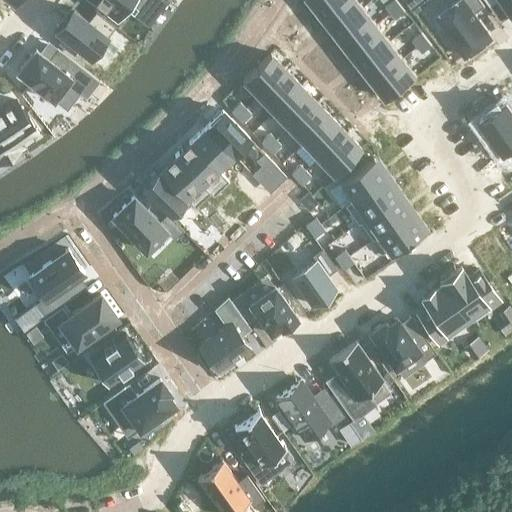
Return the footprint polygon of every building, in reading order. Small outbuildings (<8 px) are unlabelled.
[(97,0),(123,20),(138,0),(97,0)] [(310,0),(320,12),(335,0),(310,0)] [(359,0),(335,0),(320,12),(333,29),(364,5),(359,0)] [(397,0),(392,0),(386,5),(391,11),(400,4),(397,0)] [(457,0),(436,15),(465,56),(493,36),(475,11),(485,4),(481,0),(457,0)] [(511,0),(487,0),(490,3),(493,0),(503,0),(511,12),(511,0)] [(400,4),(391,11),(396,18),(405,10),(400,4)] [(364,5),(333,29),(347,46),(377,22),(364,5)] [(72,7),(55,29),(62,35),(57,41),(73,53),(78,47),(90,57),(115,25),(95,10),(88,20),(72,7)] [(377,22),(347,46),(360,63),(390,39),(377,22)] [(422,32),(412,39),(417,45),(427,38),(422,32)] [(427,38),(417,45),(422,52),(432,44),(427,38)] [(390,39),(360,63),(373,80),(403,56),(390,39)] [(35,47),(17,71),(53,99),(67,81),(86,95),(98,79),(57,46),(48,57),(35,47)] [(270,52),(242,78),(258,95),(286,68),(270,52)] [(403,56),(373,80),(387,98),(417,74),(403,56)] [(286,68),(258,95),(273,110),(301,84),(286,68)] [(301,84),(273,110),(288,126),(316,99),(301,84)] [(0,156),(39,132),(23,108),(22,109),(15,99),(10,102),(9,101),(3,105),(4,106),(0,108),(0,156)] [(316,99),(288,126),(303,142),(331,115),(316,99)] [(511,103),(509,99),(480,119),(507,158),(511,154),(511,103)] [(240,101),(231,109),(237,115),(245,107),(240,101)] [(245,107),(237,115),(242,121),(251,113),(245,107)] [(222,109),(205,124),(233,153),(250,137),(222,109)] [(331,115),(303,142),(318,157),(345,131),(331,115)] [(205,124),(190,139),(218,168),(233,153),(205,124)] [(345,131),(318,157),(333,173),(361,147),(345,131)] [(270,132),(261,141),(267,146),(275,138),(270,132)] [(275,138),(267,146),(272,152),(281,144),(275,138)] [(190,139),(174,154),(202,183),(218,168),(190,139)] [(174,154),(159,169),(186,198),(202,183),(174,154)] [(373,157),(340,180),(352,198),(344,204),(345,204),(386,175),(373,157)] [(300,164),(291,172),(296,178),(305,169),(300,164)] [(286,175),(281,170),(276,165),(269,172),(274,177),(279,183),(286,175)] [(159,169),(141,186),(168,213),(173,219),(190,202),(186,198),(159,169)] [(305,169),(296,178),(302,183),(311,175),(305,169)] [(386,175),(345,204),(357,222),(398,193),(386,175)] [(398,193),(357,222),(358,223),(360,222),(372,238),(411,211),(398,193)] [(134,195),(113,215),(146,249),(166,230),(174,239),(184,230),(173,219),(168,213),(159,222),(134,195)] [(411,211),(372,238),(372,239),(374,238),(387,255),(424,229),(411,211)] [(315,216),(305,223),(310,229),(320,222),(315,216)] [(320,222),(310,229),(314,236),(324,229),(320,222)] [(214,227),(205,236),(214,245),(223,236),(214,227)] [(57,254),(34,271),(49,292),(41,298),(50,311),(71,296),(62,285),(84,270),(68,247),(64,249),(62,246),(55,251),(57,254)] [(344,248),(334,255),(339,261),(349,255),(344,248)] [(349,255),(339,261),(344,268),(353,261),(349,255)] [(315,259),(292,275),(312,303),(335,287),(315,259)] [(461,265),(440,280),(467,317),(485,304),(488,307),(500,298),(478,268),(468,275),(461,265)] [(427,304),(417,311),(438,342),(450,333),(448,330),(467,317),(440,280),(441,282),(421,296),(427,304)] [(243,291),(232,299),(246,320),(256,313),(270,333),(280,326),(281,328),(282,327),(296,318),(297,317),(274,284),(250,301),(243,291)] [(62,305),(43,318),(51,329),(60,322),(76,344),(116,316),(100,292),(68,315),(62,305)] [(226,325),(199,344),(216,369),(217,369),(219,372),(234,362),(231,358),(249,346),(241,334),(247,330),(251,328),(228,295),(214,308),(226,325)] [(503,319),(497,323),(504,334),(511,328),(511,308),(509,305),(498,313),(503,319)] [(373,329),(370,331),(395,366),(418,349),(425,359),(436,351),(421,331),(412,338),(397,317),(387,323),(385,320),(382,322),(381,322),(372,328),(373,329)] [(126,332),(90,358),(107,382),(143,357),(126,332)] [(327,378),(326,379),(353,418),(375,402),(374,401),(388,391),(381,380),(383,379),(355,339),(328,358),(338,371),(335,373),(338,377),(330,382),(327,378)] [(128,383),(102,401),(112,415),(124,407),(139,428),(140,427),(142,431),(157,420),(155,417),(175,403),(168,393),(169,391),(159,377),(136,394),(128,383)] [(300,378),(275,396),(304,437),(328,420),(330,423),(343,414),(328,393),(324,396),(317,401),(300,378)] [(259,408),(234,425),(234,426),(236,425),(250,446),(246,449),(240,454),(260,482),(278,470),(269,457),(285,445),(284,444),(283,445),(258,410),(259,409),(259,408)] [(277,410),(271,414),(282,430),(289,425),(277,410)] [(137,440),(128,446),(133,453),(142,446),(137,440)] [(222,459),(197,476),(222,511),(229,511),(248,499),(253,506),(264,498),(247,473),(237,480),(222,459)]
